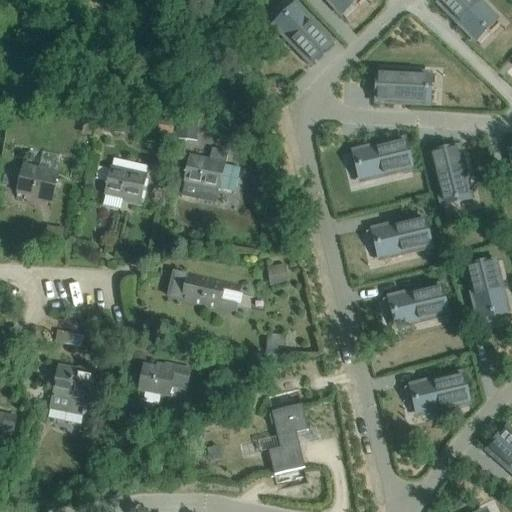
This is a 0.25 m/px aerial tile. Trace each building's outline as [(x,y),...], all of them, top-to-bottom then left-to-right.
[(327,0),(338,11),(350,0),(327,0)] [(476,0),(441,0),(438,4),(472,38),(493,17),(476,0)] [(276,28),(309,63),(331,42),(297,7),(276,28)] [(378,72),(376,102),(424,105),(426,75),(378,72)] [(410,170),(403,141),(356,152),(363,181),(410,170)] [(57,170),(62,152),(44,148),(40,166),(25,163),(24,168),(22,173),(18,193),(52,200),(57,181),(59,171),(57,170)] [(213,148),(210,162),(190,157),(182,197),(216,205),(219,188),(236,192),(241,168),(224,165),(227,151),(213,148)] [(458,149),(429,156),(441,203),(470,195),(458,149)] [(140,202),(145,183),(146,176),(148,167),(114,159),(110,175),(106,194),(140,202)] [(429,248),(422,219),(375,230),(382,259),(429,248)] [(495,263),(466,270),(478,317),(507,309),(495,263)] [(174,273),(169,299),(180,301),(200,306),(232,313),(239,285),(206,278),(187,273),(186,275),(174,273)] [(439,286),(392,297),(399,327),(446,316),(439,286)] [(59,368),(55,387),(50,410),(85,417),(92,385),(95,365),(86,363),(84,373),(59,368)] [(145,363),(144,365),(139,391),(169,397),(171,387),(188,390),(193,368),(166,363),(166,364),(158,363),(157,365),(145,363)] [(467,404),(460,375),(414,386),(421,416),(467,404)] [(269,453),(267,454),(270,464),(271,463),(275,477),(305,469),(296,434),(308,431),(302,406),(272,413),(272,415),(270,415),(272,425),(275,425),(280,449),(268,451),(269,453)] [(0,438),(0,437),(2,431),(12,433),(15,419),(4,417),(0,416),(0,438)] [(511,433),(507,429),(487,452),(511,473),(511,433)]
